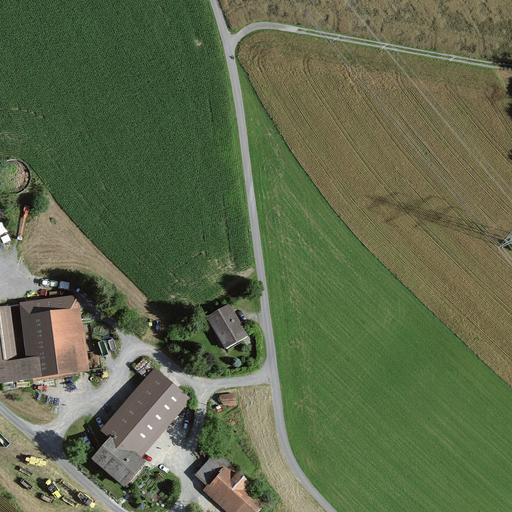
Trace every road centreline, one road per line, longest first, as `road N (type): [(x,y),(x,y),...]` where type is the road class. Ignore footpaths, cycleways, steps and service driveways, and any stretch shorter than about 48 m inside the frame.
road 1 (track): [(511,68),(257,25),(228,52)]
road 2 (unclassified): [(0,407),(119,511)]
